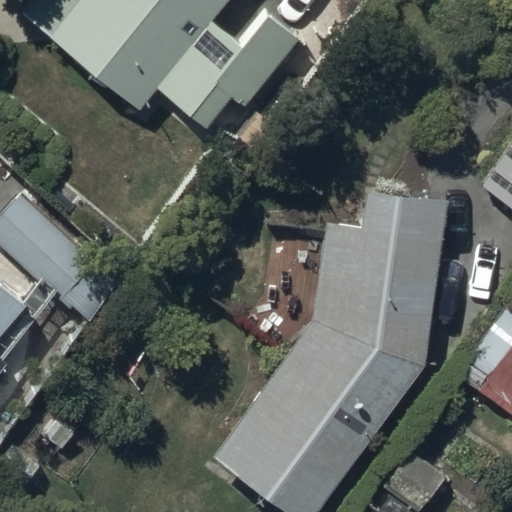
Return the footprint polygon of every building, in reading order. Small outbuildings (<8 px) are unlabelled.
[(28,0),(19,12),(136,99),(150,81),(201,119),(224,89),(239,101),(293,29),(260,5),(238,34),(208,12),(218,0),(28,0)] [(511,131),(477,180),(511,204),(511,131)] [(358,224),(321,220),(309,312),(209,449),(295,511),(310,511),(424,358),(444,194),(363,184),(358,224)] [(17,190),(0,209),(0,242),(64,301),(69,296),(84,309),(118,272),(92,248),(87,253),(17,190)] [(0,357),(0,324),(21,300),(0,283),(0,367),(5,362),(0,357)] [(511,310),(507,307),(457,374),(511,415),(511,310)]
